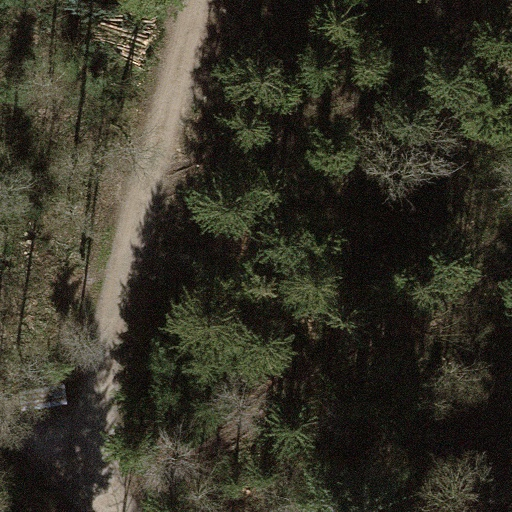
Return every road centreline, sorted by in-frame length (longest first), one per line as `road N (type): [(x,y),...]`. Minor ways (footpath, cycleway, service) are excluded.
road 1 (track): [(84,491),(70,417),(83,343),(203,142),(214,71),(212,0)]
road 2 (track): [(98,511),(0,417)]
